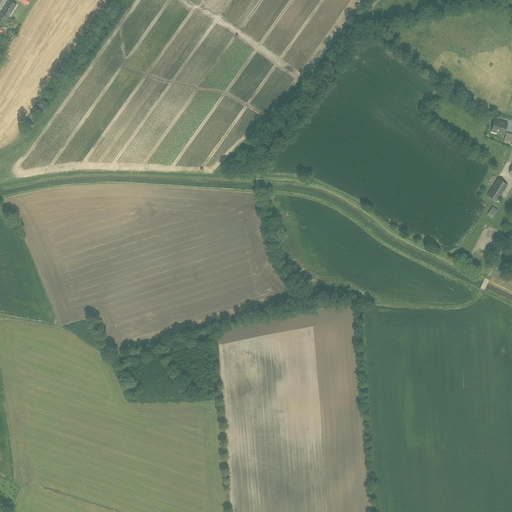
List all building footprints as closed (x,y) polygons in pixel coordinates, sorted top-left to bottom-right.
[(9,0),(5,7),(14,12),(18,6),(9,0)] [(5,7),(1,12),(10,18),(14,12),(5,7)] [(10,18),(1,12),(0,14),(0,20),(6,24),(10,18)] [(13,35),(0,27),(0,33),(10,39),(13,35)] [(494,122),(492,130),(505,134),(502,144),(509,146),(511,135),(511,133),(505,131),(506,125),(494,122)] [(488,195),(497,180),(495,179),(486,194),(488,195)] [(506,185),(499,180),(488,197),(495,202),(506,185)] [(485,214),(492,218),(497,210),(490,206),(485,214)] [(484,291),(488,280),(484,278),(480,289),(484,291)]
